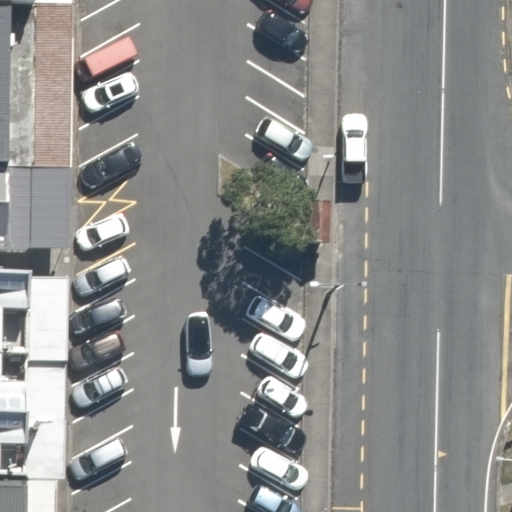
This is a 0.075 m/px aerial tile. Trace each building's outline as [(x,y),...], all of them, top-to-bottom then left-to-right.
[(0,0),(0,15),(58,16),(58,0),(0,0)] [(0,184),(55,185),(58,16),(0,15),(0,184)] [(0,262),(54,264),(55,185),(0,184),(0,262)] [(0,484),(51,485),(54,264),(0,262),(0,484)] [(0,511),(50,511),(51,485),(0,484),(0,511)]
